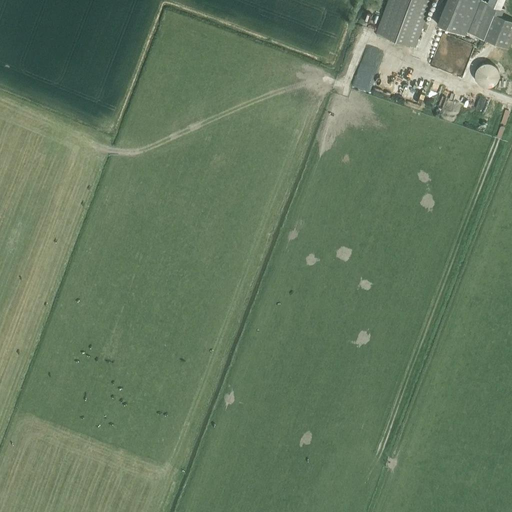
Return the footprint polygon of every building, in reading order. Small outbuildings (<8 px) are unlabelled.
[(387,0),(376,32),(416,46),(422,31),(426,33),(429,23),(425,22),(433,0),(387,0)] [(505,8),(503,7),(505,0),(488,0),(487,0),(446,0),(441,14),(442,14),(438,25),(466,36),(468,32),(509,48),(511,40),(511,19),(502,16),(505,8)] [(377,23),(380,10),(374,9),(371,22),(377,23)] [(503,71),(502,67),(501,65),(500,62),(498,60),(496,58),(493,57),(491,57),(488,56),(484,57),(482,58),(480,59),(478,61),(476,64),(475,66),(475,68),(474,71),(475,74),(476,76),(477,79),(479,81),(480,82),(484,84),(486,84),(489,85),(492,84),(494,84),(497,82),(499,80),(501,78),(502,76),(502,74),(503,71)] [(415,72),(408,96),(422,100),(430,76),(415,72)] [(390,91),(393,84),(380,78),(377,85),(390,91)] [(493,105),(497,96),(488,93),(484,101),(493,105)]
